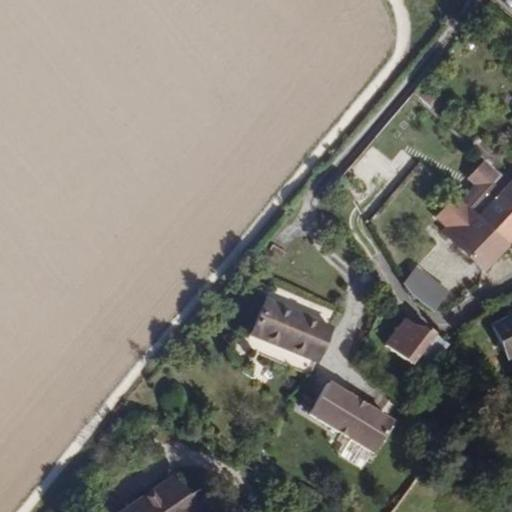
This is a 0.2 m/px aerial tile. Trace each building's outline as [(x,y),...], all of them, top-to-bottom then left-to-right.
[(421,85),(413,92),(429,111),(437,103),(421,85)] [(464,208),(497,173),(481,159),(465,178),(472,184),(456,202),(464,208)] [(464,208),(481,223),(511,187),(511,170),(505,164),(497,173),(464,208)] [(511,187),(481,223),(507,244),(511,237),(511,187)] [(487,268),(507,244),(481,223),(464,208),(443,232),(487,268)] [(435,306),(444,285),(420,273),(411,268),(402,286),(411,293),(435,306)] [(511,357),(511,307),(491,317),(511,358),(511,357)] [(428,342),(413,324),(406,319),(384,341),(412,362),(428,342)] [(354,347),(286,321),(273,354),(341,381),(354,347)] [(418,437),(353,398),(335,429),(400,468),(418,437)] [(206,511),(193,494),(167,511),(206,511)]
